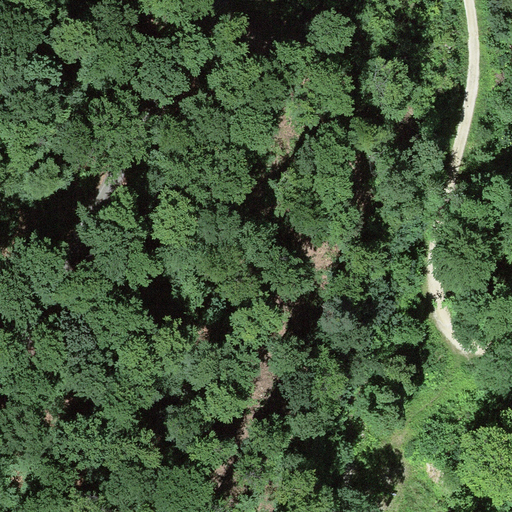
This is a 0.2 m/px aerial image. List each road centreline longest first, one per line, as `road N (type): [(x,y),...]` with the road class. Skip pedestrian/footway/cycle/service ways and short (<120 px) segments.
road 1 (track): [(218,0),(0,375)]
road 2 (track): [(511,345),(477,353),(452,342),(434,314),(427,263),(472,68),(469,0)]
